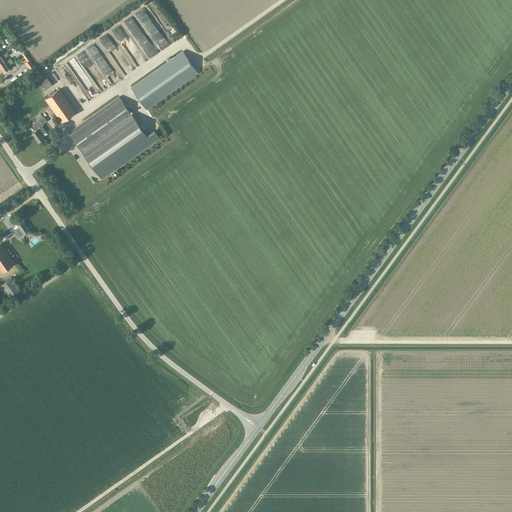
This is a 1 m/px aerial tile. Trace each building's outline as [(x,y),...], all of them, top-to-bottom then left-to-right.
[(11,34),(6,38),(10,43),(15,40),(11,34)] [(182,51),(131,88),(146,109),(197,72),(182,51)] [(5,57),(6,57),(9,55),(7,52),(1,56),(0,56),(0,65),(11,58),(10,58),(7,61),(5,59),(5,57)] [(11,58),(0,65),(0,68),(3,72),(3,73),(9,68),(8,66),(13,62),(11,58)] [(44,73),(35,79),(43,91),(52,85),(44,73)] [(61,122),(76,112),(59,89),(45,99),(61,122)] [(147,136),(134,118),(119,97),(69,133),(101,179),(159,138),(154,131),(147,136)] [(37,118),(41,123),(46,120),(43,114),(37,118)] [(41,136),(46,132),(38,120),(32,125),(36,130),(32,133),(39,142),(44,139),(41,136)] [(24,234),(29,231),(23,221),(18,225),(21,230),(18,232),(20,235),(23,232),(24,234)] [(0,272),(1,273),(15,263),(1,244),(0,244),(0,272)] [(11,299),(21,291),(12,278),(1,285),(11,299)]
